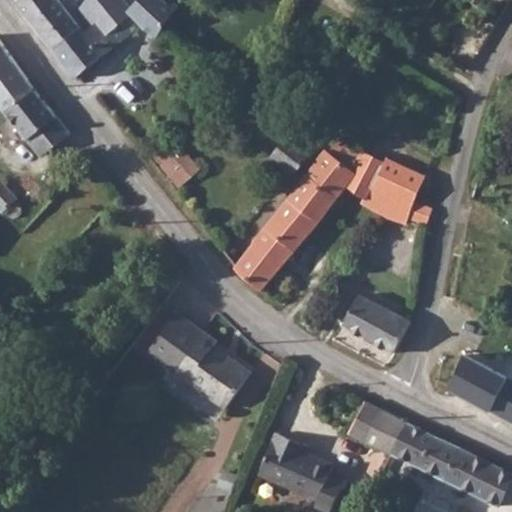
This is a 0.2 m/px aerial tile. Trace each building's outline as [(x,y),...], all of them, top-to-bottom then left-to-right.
[(73,14),(81,5),(76,0),(15,0),(55,49),(83,26),(73,14)] [(83,26),(55,49),(78,77),(134,31),(129,26),(138,18),(157,39),(173,12),(175,8),(166,0),(139,0),(132,8),(125,0),(85,0),(81,5),(73,14),(83,26)] [(0,73),(16,61),(0,38),(0,73)] [(323,79),(334,86),(357,48),(346,42),(323,79)] [(41,156),(71,134),(47,104),(36,90),(16,61),(0,73),(0,105),(1,106),(41,156)] [(312,154),(288,136),(272,156),(295,174),(312,154)] [(328,149),(236,266),(238,268),(264,290),(348,184),(365,199),(363,202),(382,214),(391,217),(401,196),(416,201),(427,173),(388,156),(386,160),(364,149),(360,153),(342,138),(331,151),(328,149)] [(166,142),(164,144),(153,154),(181,185),(201,168),(183,147),(176,152),(166,142)] [(18,197),(2,180),(0,181),(0,208),(2,211),(4,209),(9,215),(14,217),(19,216),(21,213),(22,208),(21,205),(16,200),(18,197)] [(430,215),(432,208),(416,201),(401,196),(391,217),(407,224),(410,217),(428,224),(430,215)] [(0,299),(0,323),(2,323),(12,316),(27,300),(12,286),(0,299)] [(396,353),(411,321),(361,293),(345,325),(396,353)] [(148,352),(226,408),(253,371),(215,346),(218,341),(178,312),(148,352)] [(450,388),(511,421),(511,379),(477,360),(471,356),(467,357),(450,388)] [(384,410),(367,401),(351,432),(368,440),(384,410)] [(384,410),(368,440),(392,452),(408,421),(397,416),(384,410)] [(502,506),(511,485),(511,472),(408,421),(392,452),(502,506)] [(316,506),(332,511),(346,479),(332,474),(335,465),(306,453),(309,445),(277,432),(260,474),(319,499),(316,506)] [(367,500),(377,505),(390,479),(381,474),(367,500)] [(360,496),(351,511),(373,511),(377,505),(367,500),(360,496)]
